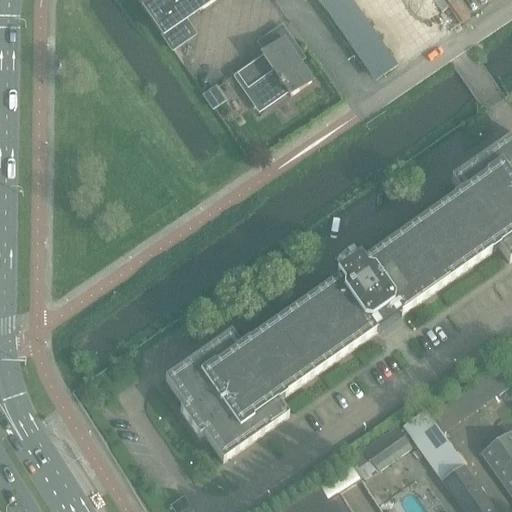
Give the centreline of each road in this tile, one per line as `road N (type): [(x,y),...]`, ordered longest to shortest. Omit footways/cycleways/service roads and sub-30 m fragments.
road 1 (secondary): [(5,361),(8,0)]
road 2 (unclassified): [(457,48),(369,108),(294,0)]
